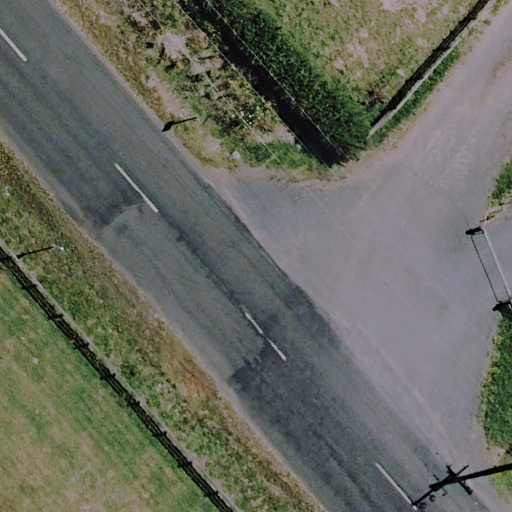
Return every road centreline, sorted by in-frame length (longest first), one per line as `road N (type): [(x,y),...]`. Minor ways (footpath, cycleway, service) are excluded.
road 1 (unclassified): [(417,511),(0,31)]
road 2 (track): [(511,140),(321,400)]
